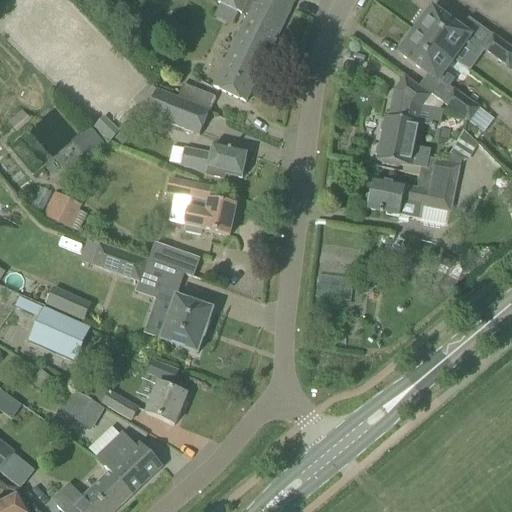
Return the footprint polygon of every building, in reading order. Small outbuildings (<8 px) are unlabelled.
[(69,0),(72,3),(76,0),(210,0),(246,17),(211,88),(245,104),(295,1),(293,0),(69,0)] [(417,29),(415,33),(454,61),(463,48),(473,56),(480,46),(431,10),(425,19),(422,17),(415,28),(417,29)] [(454,61),(415,33),(412,36),(410,34),(402,45),(405,47),(398,56),(447,91),(455,81),(444,74),(454,61)] [(482,51),(508,70),(511,64),(511,51),(492,37),(482,51)] [(376,149),(375,158),(377,159),(377,162),(419,171),(424,172),(426,163),(427,156),(411,153),(417,126),(416,125),(418,112),(426,103),(402,84),(395,93),(389,120),(385,119),(385,123),(382,122),(380,132),(383,133),(379,149),(376,149)] [(182,86),(177,99),(209,112),(214,100),(182,86)] [(209,112),(177,99),(176,100),(155,92),(145,117),(199,138),(209,112)] [(443,105),(469,124),(479,111),(453,92),(443,105)] [(7,124),(16,134),(29,123),(20,113),(7,124)] [(110,141),(120,130),(104,117),(95,128),(110,141)] [(88,127),(77,137),(93,155),(104,146),(88,127)] [(207,173),(206,177),(224,181),(225,177),(241,181),(247,155),(212,147),(210,156),(184,151),(180,168),(207,173)] [(368,198),(366,205),(368,208),(367,211),(399,218),(402,204),(422,209),(419,223),(444,228),(447,226),(450,214),(457,182),(460,168),(435,163),(431,177),(418,174),(415,190),(373,182),(370,196),(368,198)] [(202,232),(229,238),(236,208),(209,203),(212,190),(170,181),(167,195),(190,200),(184,228),(186,228),(185,233),(200,236),(201,232),(202,232)] [(42,219),(68,232),(80,207),(55,194),(42,219)] [(92,267),(140,284),(147,263),(100,247),(92,267)] [(443,258),(440,265),(449,269),(453,262),(443,258)] [(206,333),(208,329),(207,328),(212,313),(196,307),(197,302),(157,288),(153,301),(173,308),(161,343),(197,356),(203,340),(204,340),(205,336),(204,336),(205,332),(206,333)] [(53,290),(46,305),(67,314),(74,300),(53,290)] [(186,397),(169,391),(171,387),(172,387),(178,374),(152,362),(145,377),(160,382),(159,385),(156,384),(144,415),(174,427),(186,397)] [(56,413),(90,434),(103,411),(70,391),(56,413)] [(100,407),(130,425),(138,411),(108,393),(100,407)] [(1,396),(0,397),(0,414),(11,423),(21,410),(1,396)] [(112,472),(110,474),(85,498),(72,484),(63,492),(51,503),(59,511),(116,511),(162,469),(140,446),(136,449),(123,435),(99,458),(112,472)] [(19,458),(0,442),(0,476),(3,478),(19,458)] [(0,507),(0,511),(27,511),(19,497),(0,507)]
